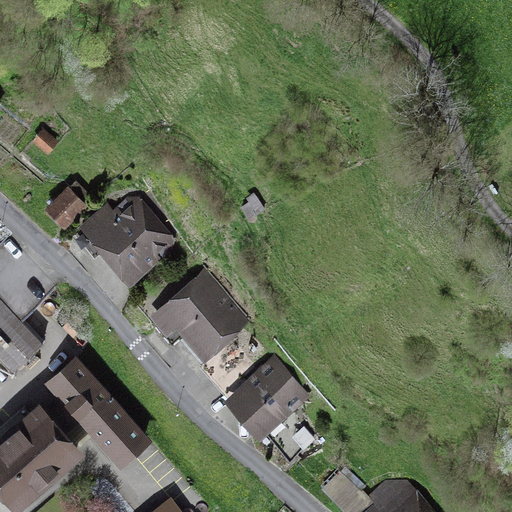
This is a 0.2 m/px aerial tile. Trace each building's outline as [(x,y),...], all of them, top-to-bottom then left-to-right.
[(91,195),(76,180),(49,207),(64,222),(91,195)] [(87,222),(75,232),(94,255),(106,244),(131,273),(167,242),(133,202),(96,233),(87,222)] [(9,236),(0,244),(0,357),(12,370),(43,342),(20,318),(55,285),(9,236)] [(207,346),(226,330),(241,317),(206,275),(151,322),(171,345),(188,331),(204,349),(207,346)] [(242,375),(254,364),(226,330),(207,346),(213,353),(203,361),(233,397),(249,383),(242,375)] [(50,379),(62,393),(81,414),(120,458),(144,437),(74,358),(50,379)] [(277,359),(249,383),(233,397),(257,424),(273,410),(277,415),(305,391),(277,359)] [(60,432),(81,414),(62,393),(42,411),(39,408),(0,442),(0,483),(16,502),(76,450),(60,432)] [(339,472),(323,487),(347,511),(358,511),(371,501),(339,472)] [(420,511),(405,493),(381,511),(420,511)] [(180,511),(173,502),(158,511),(180,511)]
